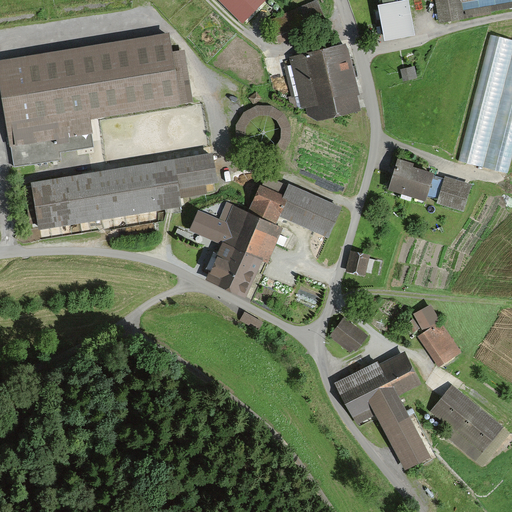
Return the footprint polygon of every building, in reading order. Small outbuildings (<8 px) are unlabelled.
[(258,0),(224,0),(241,17),(258,0)] [(511,0),(377,0),(384,41),(416,36),(410,0),(434,0),(438,19),(511,7),(511,0)] [(317,3),(270,22),(279,42),(325,23),(317,3)] [(171,33),(0,61),(0,82),(14,167),(60,160),(59,152),(92,146),(88,120),(195,102),(186,50),(174,52),(171,33)] [(511,43),(491,38),(457,163),(506,176),(511,152),(511,43)] [(347,49),(295,61),(310,122),(361,110),(347,49)] [(405,78),(418,75),(416,63),(403,66),(405,78)] [(213,154),(30,183),(38,233),(182,209),(179,196),(205,192),(204,184),(218,181),(213,154)] [(473,184),(399,164),(392,190),(465,211),(473,184)] [(222,221),(203,212),(193,232),(221,245),(206,277),(248,296),(278,232),(271,229),(279,211),(325,233),(336,210),(266,178),(250,212),(230,203),(222,221)] [(370,258),(354,253),(348,273),(365,278),(370,258)] [(431,305),(415,314),(423,330),(440,322),(431,305)] [(263,324),(245,314),(240,322),(257,333),(263,324)] [(367,337),(344,320),(331,338),(353,355),(367,337)] [(440,323),(419,336),(439,367),(460,354),(440,323)] [(405,353),(342,388),(360,422),(378,412),(409,468),(433,454),(401,395),(423,383),(405,353)] [(502,427),(452,388),(432,413),(451,428),(445,436),(476,460),(502,427)]
